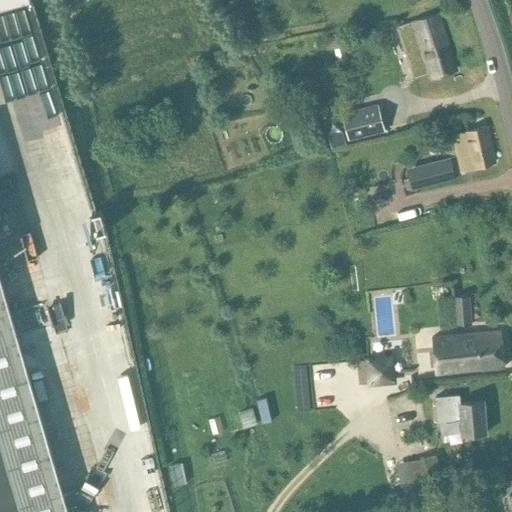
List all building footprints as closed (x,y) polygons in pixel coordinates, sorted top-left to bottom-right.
[(0,0),(0,9),(31,0),(0,0)] [(437,15),(418,21),(415,22),(433,79),(455,71),(437,15)] [(396,26),(378,32),(382,45),(400,40),(396,26)] [(343,47),(334,49),(338,61),(346,59),(343,47)] [(378,109),(346,117),(351,138),(384,130),(378,109)] [(486,127),(452,135),(461,171),(494,163),(486,127)] [(450,159),(407,169),(411,189),(455,179),(450,159)] [(73,170),(49,175),(59,222),(83,217),(73,170)] [(0,511),(68,511),(0,275),(0,511)] [(470,303),(455,305),(456,325),(471,324),(470,303)] [(501,331),(481,333),(432,338),(436,374),(505,367),(501,331)] [(357,357),(360,384),(395,379),(392,353),(357,357)] [(438,422),(441,421),(461,420),(463,435),(487,433),(484,401),(460,403),(459,395),(436,397),(438,422)] [(257,425),(252,408),(239,412),(243,429),(257,425)] [(219,417),(209,420),(213,435),(223,432),(219,417)] [(224,451),(212,454),(215,464),(227,461),(224,451)] [(412,461),(418,489),(442,483),(436,456),(412,461)] [(182,463),(169,465),(173,486),(187,483),(182,463)] [(432,511),(430,500),(396,507),(397,511),(432,511)]
